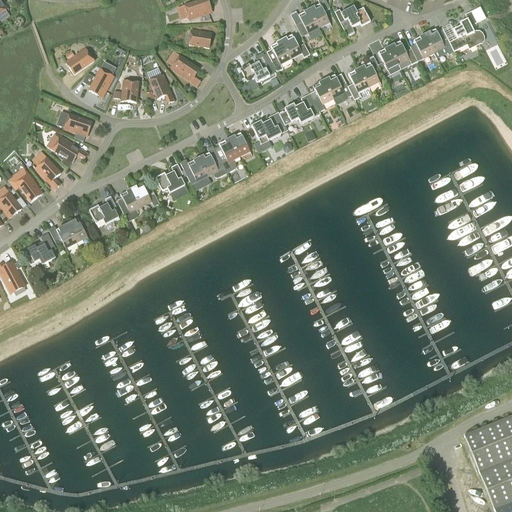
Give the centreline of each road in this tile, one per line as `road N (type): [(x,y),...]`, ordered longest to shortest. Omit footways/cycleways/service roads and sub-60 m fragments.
road 1 (unclassified): [(237,511),(375,473),(440,442)]
road 2 (residential): [(243,113),(74,193)]
road 3 (residential): [(406,23),(243,113)]
road 4 (residential): [(115,123),(178,114),(220,70)]
